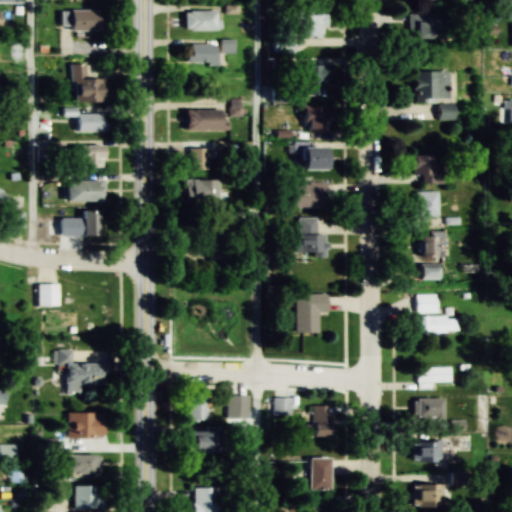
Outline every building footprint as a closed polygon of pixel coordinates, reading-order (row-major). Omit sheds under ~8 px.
[(65,29),(93,29),(93,10),(65,10),(65,29)] [(181,10),(181,29),(215,29),(215,10),(181,10)] [(406,39),(436,39),(436,13),(406,13),(406,39)] [(321,36),(322,14),(289,14),(289,36),(272,35),(271,51),(288,51),(288,36),(321,36)] [(212,44),(184,44),(184,63),(212,63),(212,44)] [(83,64),(68,64),(68,101),(101,101),(101,79),(83,79),(83,64)] [(295,95),(323,95),(323,65),(296,64),(295,95)] [(410,71),(410,101),(445,101),(445,71),(410,71)] [(239,98),(228,98),(228,116),(239,116),(239,98)] [(511,100),(501,100),(500,122),(511,122),(511,130),(511,131),(511,130),(511,100)] [(451,104),(435,103),(434,118),(450,119),(451,104)] [(300,131),(324,131),(324,106),(300,106),(300,131)] [(181,130),(223,130),(223,120),(217,120),(217,109),(181,109),(181,130)] [(73,131),(102,131),(102,114),(73,114),(73,131)] [(327,144),(286,144),(286,152),(296,152),(296,169),(327,169),(327,144)] [(99,146),(71,146),(71,168),(99,168),(99,146)] [(186,170),(208,170),(208,148),(186,148),(186,170)] [(419,182),(434,182),(434,155),(410,155),(410,175),(419,175),(419,182)] [(215,180),(181,180),(181,202),(215,202),(215,180)] [(97,181),(61,181),(61,202),(97,202),(97,181)] [(319,184),(290,184),(290,207),(319,207),(319,184)] [(436,191),(411,191),(411,217),(436,217),(436,191)] [(97,210),(80,210),(80,228),(97,228),(97,210)] [(296,250),(314,250),(314,218),(296,218),(296,250)] [(55,233),(66,233),(66,223),(55,223),(55,233)] [(415,233),(415,258),(439,258),(439,233),(415,233)] [(436,280),(436,263),(415,263),(415,280),(436,280)] [(34,306),(56,306),(56,283),(34,283),(34,306)] [(315,333),(315,313),(324,313),(324,294),(291,294),(291,333),(315,333)] [(434,294),(413,294),(413,312),(434,312),(434,294)] [(414,333),(455,333),(455,316),(414,316),(414,333)] [(69,350),(52,350),(52,365),(62,365),(63,394),(79,394),(79,385),(100,385),(99,363),(69,364),(69,350)] [(448,383),(448,367),(414,367),(414,383),(448,383)] [(185,420),(204,420),(204,394),(185,394),(185,420)] [(271,415),(289,415),(289,398),(271,398),(271,415)] [(440,398),(411,398),(411,418),(440,418),(440,398)] [(310,424),(304,424),(304,435),(329,435),(329,406),(310,406),(310,424)] [(63,439),(99,439),(99,412),(63,412),(63,439)] [(214,431),(184,431),(184,454),(214,454),(214,431)] [(434,440),(410,440),(410,463),(434,463),(434,440)] [(0,445),(0,462),(14,462),(14,445),(0,445)] [(98,455),(60,455),(60,473),(98,473),(98,455)] [(305,490),(327,490),(327,458),(305,458),(305,490)] [(440,508),(440,485),(412,485),(412,508),(440,508)] [(97,486),(70,486),(70,509),(97,509),(97,486)] [(190,488),(190,511),(212,511),(213,488),(190,488)]
